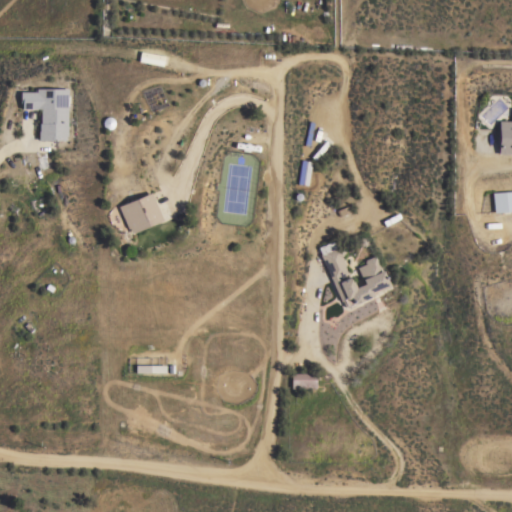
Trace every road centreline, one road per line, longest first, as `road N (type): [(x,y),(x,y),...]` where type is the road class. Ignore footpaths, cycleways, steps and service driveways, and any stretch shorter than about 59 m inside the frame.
road 1 (residential): [(0,42),(131,49),(199,71),(246,69),(268,78),(279,103),(278,360),(263,482)]
road 2 (residential): [(0,457),(345,490),(511,492)]
